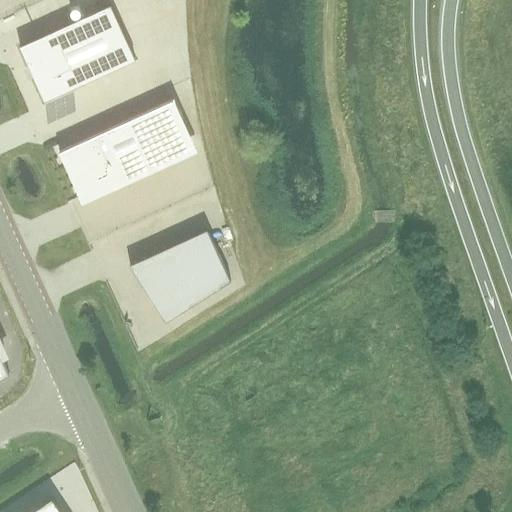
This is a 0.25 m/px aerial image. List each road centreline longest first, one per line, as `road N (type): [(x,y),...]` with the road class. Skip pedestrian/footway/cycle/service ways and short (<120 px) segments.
road 1 (trunk): [(421,0),(417,45),(433,133),(511,366)]
road 2 (trunk): [(511,275),(452,98),(451,0)]
road 3 (tertiary): [(72,389),(0,230)]
road 4 (tertiary): [(129,511),(72,389)]
